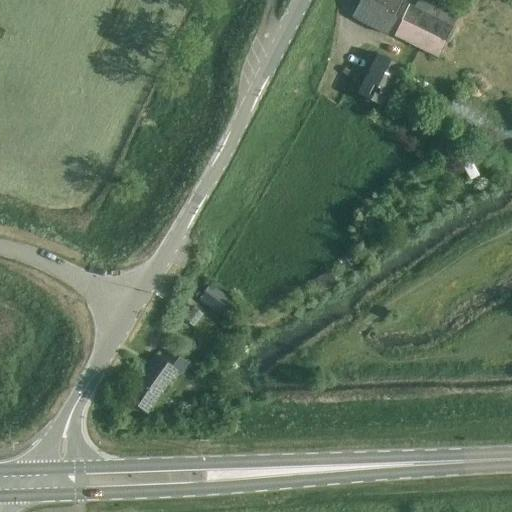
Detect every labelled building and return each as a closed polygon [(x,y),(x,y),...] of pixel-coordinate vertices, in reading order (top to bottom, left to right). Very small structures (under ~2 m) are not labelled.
[(360,0),(352,18),(386,35),(396,17),(394,16),(401,0),(360,0)] [(393,36),(436,57),(456,18),(419,0),(417,0),(414,7),(409,4),(393,36)] [(402,66),(378,53),(358,93),(381,106),(402,66)] [(511,122),(456,93),(441,121),(511,158),(511,156),(511,122)] [(327,271),(314,280),(321,289),(333,281),(327,271)] [(229,299),(209,284),(199,298),(219,313),(229,299)] [(201,313),(192,306),(183,319),(192,326),(201,313)] [(126,398),(147,412),(176,371),(180,374),(187,363),(170,351),(164,361),(156,355),(126,398)]
